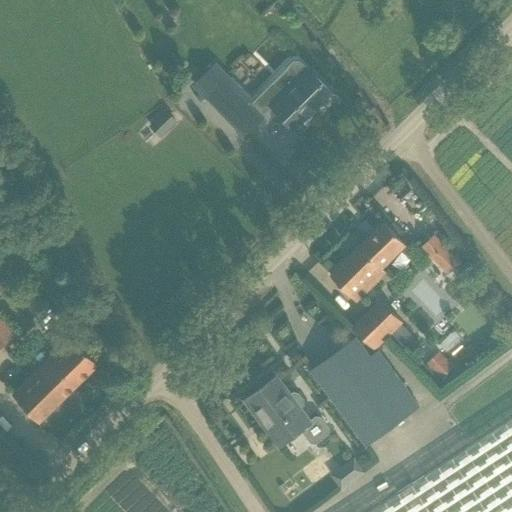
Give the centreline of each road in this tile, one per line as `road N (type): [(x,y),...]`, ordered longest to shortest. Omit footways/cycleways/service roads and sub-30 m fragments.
road 1 (unclassified): [(21,511),(511,22)]
road 2 (track): [(161,372),(254,511)]
